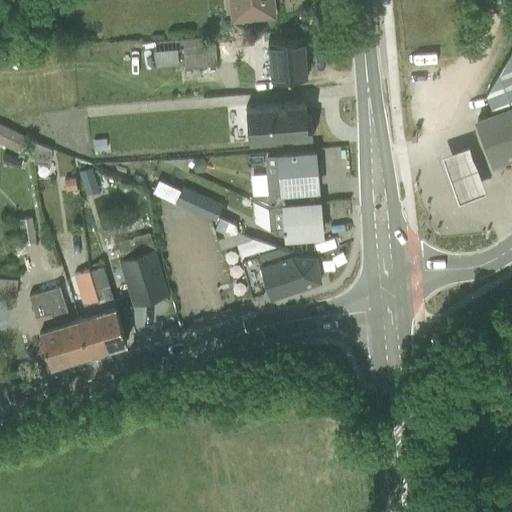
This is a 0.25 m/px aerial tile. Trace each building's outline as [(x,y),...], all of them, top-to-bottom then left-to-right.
[(228,0),(230,16),(273,12),(271,0),(228,0)] [(185,64),(216,61),(214,41),(209,42),(208,34),(182,37),(185,64)] [(269,76),(306,73),(303,34),(266,38),(269,76)] [(178,62),(177,46),(155,48),(156,63),(178,62)] [(493,158),(511,150),(511,46),(511,47),(486,90),(493,109),(477,115),(493,158)] [(306,112),(305,96),(245,101),(248,140),(274,138),(274,135),(291,133),(291,135),(311,134),(310,111),(306,112)] [(21,141),(24,133),(0,122),(0,141),(14,147),(21,141)] [(467,137),(441,147),(458,193),(484,184),(467,137)] [(33,160),(49,162),(51,146),(32,138),(33,160)] [(274,203),(317,199),(313,148),(277,152),(278,167),(268,168),(269,189),(273,189),(273,190),(260,191),(260,202),(274,201),(274,203)] [(84,192),(99,186),(91,165),(77,169),(84,192)] [(214,217),(222,200),(182,181),(180,187),(164,179),(159,191),(214,217)] [(284,234),(320,230),(317,199),(274,203),(268,203),(269,225),(272,225),(272,230),(284,234)] [(21,239),(35,237),(32,213),(18,216),(21,239)] [(134,301),(169,290),(148,228),(113,240),(134,301)] [(269,293),(320,276),(316,251),(293,250),(293,246),(279,241),(275,243),(252,233),(248,237),(255,251),(266,285),(269,293)] [(251,290),(266,285),(255,251),(239,256),(251,290)] [(107,344),(126,337),(101,258),(87,262),(89,266),(86,267),(107,344)] [(107,344),(86,267),(73,270),(85,310),(78,312),(88,350),(107,344)] [(0,291),(16,293),(17,276),(0,274),(0,291)] [(69,355),(88,350),(78,312),(69,315),(59,282),(49,285),(69,355)] [(50,361),(69,355),(49,285),(29,291),(50,361)]
